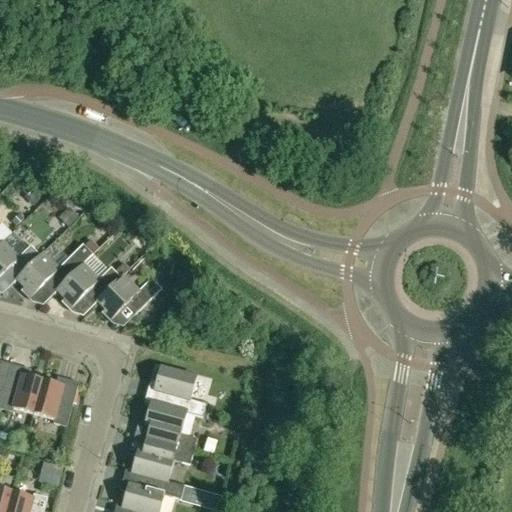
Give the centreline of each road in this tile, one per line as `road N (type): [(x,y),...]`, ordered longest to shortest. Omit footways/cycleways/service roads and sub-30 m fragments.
road 1 (residential): [(383,270),(288,244),(152,162),(0,111)]
road 2 (residential): [(75,511),(114,373),(98,349),(0,324)]
road 3 (secondary): [(444,228),(486,0)]
road 4 (secondary): [(392,511),(425,332)]
